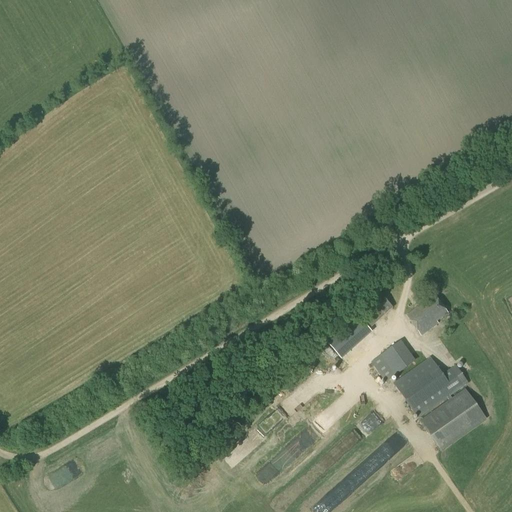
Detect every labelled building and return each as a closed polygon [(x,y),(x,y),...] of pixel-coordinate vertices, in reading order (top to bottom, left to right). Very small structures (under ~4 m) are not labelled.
[(392,308),(378,292),(377,292),(353,313),(368,330),(392,308)] [(435,299),(424,307),(423,305),(406,317),(421,338),(438,326),(436,323),(448,315),(435,299)] [(481,326),(475,328),(477,335),(484,333),(481,326)] [(483,348),(491,343),(486,334),(478,339),(483,348)] [(384,386),(416,363),(402,343),(371,365),(384,386)] [(442,374),(430,357),(393,384),(418,419),(469,384),(455,366),(442,374)] [(299,391),(310,403),(326,388),(315,376),(299,391)] [(441,452),(486,420),(465,389),(419,421),(441,452)] [(325,472),(348,458),(341,447),(318,461),(325,472)]
